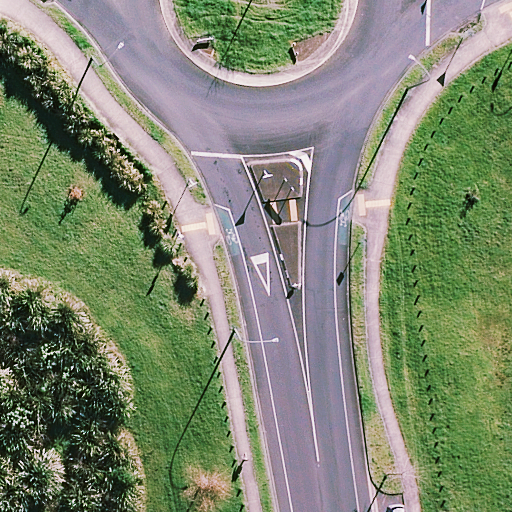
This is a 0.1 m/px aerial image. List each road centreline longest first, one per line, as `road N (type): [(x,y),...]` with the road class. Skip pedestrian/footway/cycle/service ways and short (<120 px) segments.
road 1 (tertiary): [(312,423),(246,204),(185,89)]
road 2 (tertiary): [(341,104),(318,243),(312,423)]
road 3 (tertiary): [(341,104),(266,124),(207,108),(185,89)]
